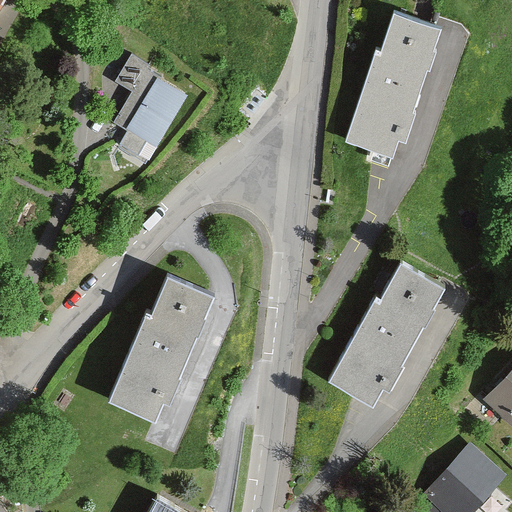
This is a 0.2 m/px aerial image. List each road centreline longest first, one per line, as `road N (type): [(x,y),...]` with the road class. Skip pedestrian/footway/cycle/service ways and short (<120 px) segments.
road 1 (residential): [(295,171),(254,173),(204,190),(0,392)]
road 2 (residential): [(261,511),(295,171)]
road 3 (residential): [(295,171),(314,0)]
